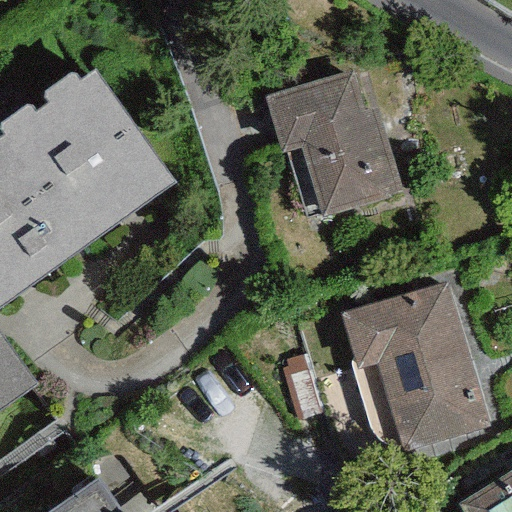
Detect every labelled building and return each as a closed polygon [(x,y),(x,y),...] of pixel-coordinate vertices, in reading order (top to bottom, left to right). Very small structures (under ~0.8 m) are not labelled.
[(0,414),(41,385),(0,326),(0,313),(33,291),(182,184),(107,80),(93,90),(89,85),(78,83),(60,95),(59,102),(63,106),(51,114),(46,109),(40,109),(14,128),(14,134),(17,138),(6,147),(1,142),(0,141),(0,414)] [(356,81),(280,101),(311,219),(400,196),(380,119),(367,123),(356,81)] [(492,419),(454,284),(361,310),(374,358),(396,352),(421,439),(492,419)] [(330,415),(312,356),(294,362),(296,368),(289,370),(305,422),(330,415)] [(511,511),(511,480),(478,502),(484,511),(511,511)] [(127,511),(107,482),(64,511),(127,511)]
